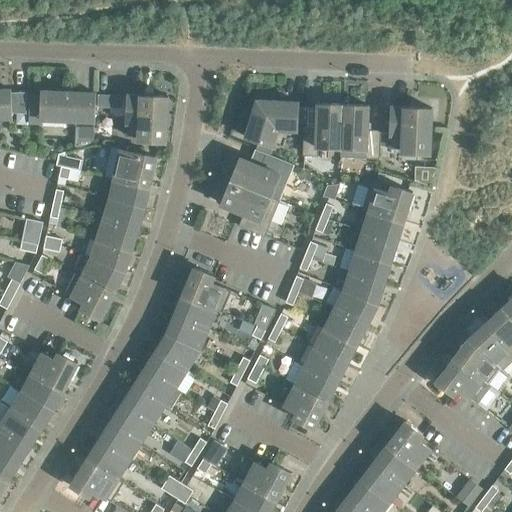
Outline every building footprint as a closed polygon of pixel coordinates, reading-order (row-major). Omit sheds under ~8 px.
[(156,92),(172,92),(173,79),(157,78),(156,92)] [(0,117),(12,117),(11,89),(0,89),(0,117)] [(96,92),(42,90),(41,118),(94,120),(96,92)] [(105,106),(106,94),(98,93),(97,106),(105,106)] [(168,96),(128,94),(126,135),(139,135),(139,139),(166,141),(168,96)] [(277,129),(297,129),(297,118),(298,107),(298,102),(257,100),(246,137),(260,141),(272,145),(277,129)] [(343,104),(318,103),(317,128),(305,128),(304,154),(316,154),(317,146),(341,147),(343,104)] [(366,148),(366,156),(378,157),(379,131),(367,130),(368,105),(343,104),(341,147),(366,148)] [(391,106),(390,147),(403,147),(403,151),(430,153),(432,108),(391,106)] [(298,107),(297,118),(305,118),(306,108),(298,107)] [(76,124),(77,140),(94,139),(94,123),(76,124)] [(260,141),(257,149),(270,154),(272,145),(260,141)] [(156,156),(121,148),(111,146),(106,171),(116,173),(115,177),(149,185),(156,156)] [(61,166),(71,168),(72,168),(75,157),(58,154),(56,164),(61,166)] [(240,157),(230,180),(271,196),(280,174),(288,177),(293,165),(268,155),(264,166),(240,157)] [(59,176),(68,179),(71,168),(61,166),(59,176)] [(145,207),(149,185),(115,177),(110,198),(145,207)] [(279,199),(271,196),(230,180),(221,203),(244,213),(240,224),(264,234),(279,199)] [(327,184),(323,195),(330,198),(335,199),(340,183),(334,184),(327,184)] [(362,208),(369,210),(370,209),(403,220),(412,191),(392,185),(390,192),(369,185),(362,208)] [(61,204),(64,190),(56,188),(53,202),(61,204)] [(138,228),(145,207),(110,198),(104,218),(138,228)] [(53,202),(50,216),(58,218),(61,204),(53,202)] [(326,203),(321,216),(328,219),(333,206),(326,203)] [(369,210),(363,230),(397,240),(403,220),(370,209),(369,210)] [(322,232),(328,219),(321,216),(315,229),(322,232)] [(104,218),(98,238),(132,249),(138,228),(104,218)] [(363,230),(357,250),(391,261),(397,240),(363,230)] [(24,231),(22,240),(38,243),(40,234),(24,231)] [(46,235),(45,241),(61,245),(62,238),(46,235)] [(125,271),(132,249),(98,238),(92,257),(125,271)] [(36,252),(38,243),(22,240),(20,249),(36,252)] [(45,241),(43,248),(60,251),(61,245),(45,241)] [(318,244),(310,241),(305,254),(312,257),(318,244)] [(357,250),(350,271),(384,282),(391,261),(357,250)] [(42,254),(34,269),(43,273),(51,259),(42,254)] [(307,270),(312,257),(305,254),(299,267),(307,270)] [(114,291),(125,271),(92,257),(83,274),(82,275),(114,291)] [(211,281),(214,275),(194,267),(183,294),(216,308),(216,309),(222,311),(231,290),(211,281)] [(76,271),(66,292),(85,302),(82,308),(100,318),(114,291),(82,275),(83,274),(76,271)] [(350,271),(344,290),(377,304),(384,282),(350,271)] [(296,275),(291,288),(298,291),(303,278),(296,275)] [(12,278),(5,291),(14,296),(20,283),(12,278)] [(303,278),(298,291),(311,297),(316,283),(303,278)] [(293,304),(298,291),(291,288),(285,301),(293,304)] [(367,324),(377,304),(344,290),(335,308),(367,324)] [(0,304),(7,308),(14,296),(5,291),(0,300),(0,304)] [(208,328),(216,309),(216,308),(183,294),(175,314),(208,328)] [(511,298),(501,308),(511,320),(511,298)] [(335,308),(325,327),(357,343),(367,324),(335,308)] [(511,352),(511,320),(501,308),(485,323),(511,352)] [(264,310),(257,325),(266,329),(273,315),(264,310)] [(288,316),(281,313),(274,325),(281,329),(288,316)] [(199,349),(208,328),(175,314),(167,333),(199,349)] [(511,352),(485,323),(468,339),(500,368),(511,356),(511,352)] [(266,329),(257,325),(252,334),(261,339),(266,329)] [(275,341),(281,329),(274,325),(268,338),(275,341)] [(347,362),(357,343),(325,327),(315,346),(347,362)] [(157,350),(187,369),(199,349),(167,333),(157,350)] [(468,339),(454,357),(488,383),(488,384),(500,369),(500,368),(468,339)] [(337,382),(347,362),(315,346),(305,365),(337,382)] [(145,368),(175,387),(187,369),(157,350),(145,368)] [(78,362),(59,352),(55,358),(43,352),(32,372),(64,388),(78,362)] [(268,359),(260,354),(255,364),(263,368),(268,359)] [(243,356),(237,369),(243,372),(250,360),(243,356)] [(458,388),(467,395),(474,400),(482,396),(486,390),(487,383),(488,383),(454,357),(436,381),(453,393),(458,388)] [(256,382),(263,368),(255,364),(247,378),(256,382)] [(327,401),(337,382),(305,365),(295,384),(327,401)] [(163,405),(175,387),(145,368),(133,386),(163,405)] [(230,381),(237,385),(243,372),(237,369),(230,381)] [(54,408),(64,388),(32,372),(23,390),(54,408)] [(313,427),(327,401),(295,384),(285,404),(298,411),(294,417),(313,427)] [(152,423),(163,405),(133,386),(122,404),(152,423)] [(23,390),(12,408),(42,427),(54,408),(23,390)] [(221,399),(214,412),(221,415),(228,403),(221,399)] [(110,423),(140,442),(152,423),(122,404),(110,423)] [(30,445),(42,427),(12,408),(0,426),(30,445)] [(221,415),(214,412),(208,425),(215,428),(221,415)] [(416,466),(430,448),(419,439),(423,433),(406,420),(388,444),(416,466)] [(99,441),(129,460),(140,442),(110,423),(99,441)] [(0,451),(18,463),(30,445),(0,426),(0,451)] [(200,437),(192,449),(199,453),(207,441),(200,437)] [(211,445),(203,458),(211,464),(215,466),(227,447),(215,441),(214,440),(211,445)] [(117,478),(118,477),(129,460),(99,441),(87,459),(117,478)] [(181,442),(173,455),(183,462),(192,449),(181,442)] [(388,444),(375,461),(403,483),(416,466),(388,444)] [(191,465),(199,453),(192,449),(185,461),(191,465)] [(0,451),(0,477),(7,482),(18,463),(0,451)] [(205,473),(211,464),(203,458),(197,468),(205,473)] [(87,459),(71,484),(89,496),(93,489),(111,501),(124,481),(118,477),(117,478),(87,459)] [(277,498),(290,471),(272,461),(268,468),(256,461),(245,481),(277,498)] [(375,461),(362,478),(390,500),(403,483),(375,461)] [(169,475),(165,481),(177,489),(181,482),(169,475)] [(362,478),(349,495),(370,511),(380,511),(390,500),(362,478)] [(471,479),(457,496),(469,505),(478,492),(482,488),(482,487),(471,479)] [(165,481),(161,488),(173,495),(177,489),(165,481)] [(257,511),(269,511),(277,498),(245,481),(236,500),(257,511)] [(181,482),(177,489),(189,496),(193,490),(181,482)] [(492,484),(483,496),(489,501),(498,489),(492,484)] [(189,496),(177,489),(173,495),(185,503),(189,496)] [(336,511),(370,511),(349,495),(336,511)] [(489,501),(483,496),(475,507),(481,511),(489,501)] [(257,511),(236,500),(227,511),(257,511)] [(161,511),(164,508),(156,503),(150,511),(161,511)]
